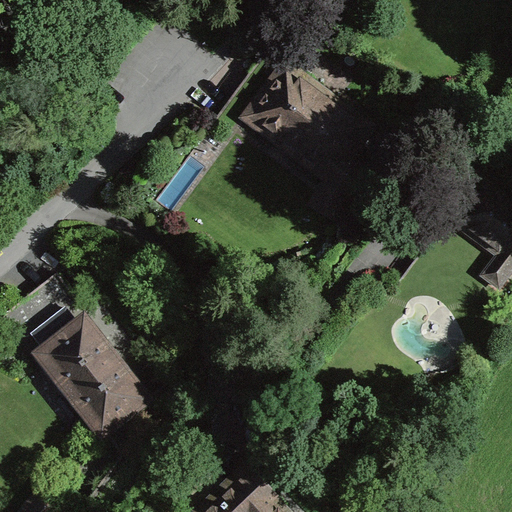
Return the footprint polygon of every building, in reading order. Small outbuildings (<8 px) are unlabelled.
[(331,178),(315,203),(335,216),(364,173),(345,158),(368,128),(320,92),(286,66),(248,116),(331,178)] [(465,206),(455,219),(511,261),(511,203),(483,182),(465,206)] [(40,354),(102,433),(145,399),(83,320),(79,324),(65,307),(50,319),(32,333),(45,351),(40,354)] [(279,498),(250,466),(236,479),(229,485),(230,486),(228,488),(236,496),(225,507),(223,505),(217,510),(218,511),(285,511),(275,501),(279,498)] [(58,511),(65,505),(43,487),(33,500),(38,505),(32,511),(23,511),(58,511)]
